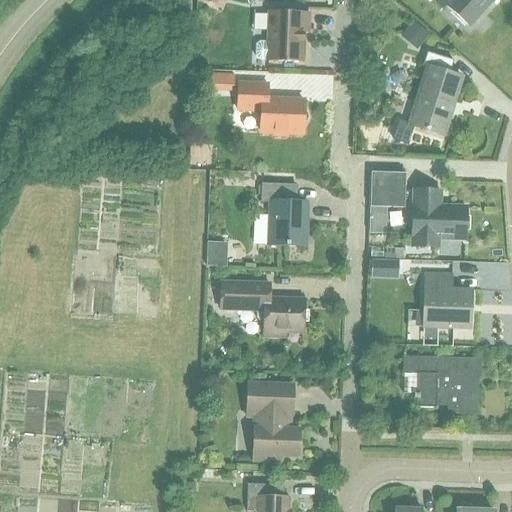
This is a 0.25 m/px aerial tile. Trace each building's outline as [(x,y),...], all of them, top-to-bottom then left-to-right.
[(446,0),(443,4),(468,27),(491,0),(446,0)] [(254,44),(254,57),(257,60),(266,60),(266,61),(300,63),(301,49),(302,32),(306,32),(306,14),(268,12),(267,42),(258,42),(254,44)] [(412,21),(405,30),(421,43),(428,34),(412,21)] [(398,121),(392,141),(407,146),(413,128),(441,136),(459,78),(447,75),(451,61),(426,53),(421,68),(426,70),(409,124),(398,121)] [(225,74),(224,91),(232,92),(233,75),(225,74)] [(237,84),(236,110),(255,111),(259,115),(259,133),(271,133),(273,137),(284,137),(286,134),(301,134),(302,124),(305,123),(306,118),(305,113),(302,111),(303,102),(266,100),(267,86),(237,84)] [(370,173),(368,208),(403,209),(404,174),(370,173)] [(260,202),(270,203),(268,246),(303,247),(304,217),(306,217),(306,203),(294,202),(295,186),(261,185),(260,202)] [(413,190),(411,245),(437,246),(437,238),(464,239),(465,206),(440,205),(440,191),(413,190)] [(205,242),(204,267),(217,268),(218,243),(205,242)] [(393,248),(393,258),(403,258),(404,248),(393,248)] [(370,261),(369,278),(397,279),(397,262),(370,261)] [(470,328),(472,289),(451,288),(452,274),(425,273),(423,327),(470,328)] [(262,322),(262,337),(284,338),(284,331),(302,331),(303,301),(268,300),(268,285),(221,284),(220,309),(255,311),(255,319),(259,322),(262,322)] [(479,359),(402,356),(402,374),(401,394),(415,394),(414,406),(435,407),(435,404),(447,405),(447,412),(475,413),(476,377),(478,377),(479,359)] [(291,415),(292,387),(246,385),(245,417),(253,417),(253,429),(252,429),(251,461),(279,462),(279,456),(297,457),(298,431),(284,430),(285,414),(291,415)] [(181,482),(181,490),(193,491),(193,483),(181,482)] [(282,486),(246,485),(245,511),(287,511),(288,498),(282,498),(282,486)]
